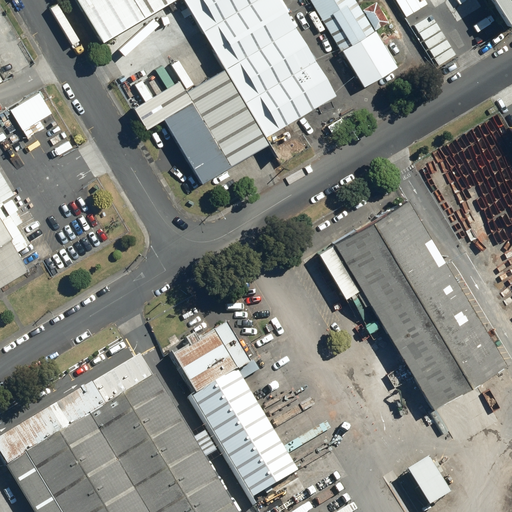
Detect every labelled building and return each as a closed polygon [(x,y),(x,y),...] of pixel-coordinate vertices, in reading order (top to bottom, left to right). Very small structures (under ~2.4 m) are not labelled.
[(72,0),(100,44),(171,0),(72,0)] [(328,95),(272,0),(180,0),(222,70),(260,135),(328,95)] [(353,0),(308,0),(364,88),(396,68),(353,0)] [(511,0),(468,0),(488,32),(511,16),(511,0)] [(199,182),(264,145),(260,135),(222,70),(184,91),(177,79),(130,107),(142,129),(162,118),(199,182)] [(44,108),(36,94),(19,103),(27,118),(44,108)] [(321,244),(420,412),(504,363),(404,195),(321,244)] [(0,292),(34,273),(0,214),(0,292)] [(247,503),(296,475),(237,372),(249,366),(224,324),(168,356),(191,394),(186,397),(247,503)] [(0,458),(32,511),(233,511),(138,352),(0,434),(0,458)]
